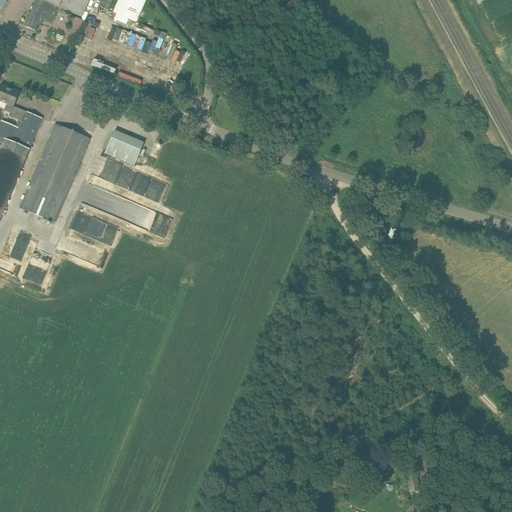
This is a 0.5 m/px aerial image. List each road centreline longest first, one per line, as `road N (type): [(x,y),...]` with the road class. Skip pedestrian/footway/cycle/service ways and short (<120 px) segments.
road 1 (unclassified): [(511,227),(328,172),(198,116)]
road 2 (track): [(328,172),(338,209),(370,257),(511,419)]
road 3 (unclassified): [(198,116),(0,33)]
road 4 (unclassified): [(198,116),(209,94),(210,52),(169,0)]
